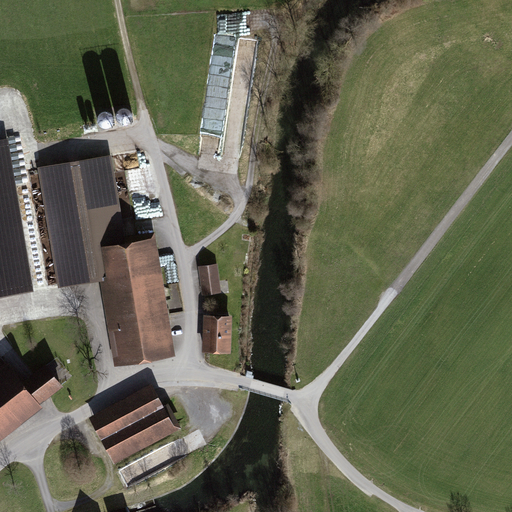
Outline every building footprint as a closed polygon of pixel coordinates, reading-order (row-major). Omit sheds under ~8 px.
[(4,143),(0,143),(0,292),(28,288),(4,143)] [(113,157),(38,168),(56,284),(103,277),(115,359),(175,350),(158,233),(126,238),(113,157)] [(201,267),(205,296),(222,294),(218,265),(201,267)] [(203,315),(204,353),(232,352),(231,314),(203,315)] [(0,366),(0,441),(43,408),(41,405),(23,382),(7,361),(0,366)] [(46,364),(23,382),(41,405),(64,387),(46,364)] [(90,418),(117,464),(179,428),(153,382),(90,418)]
